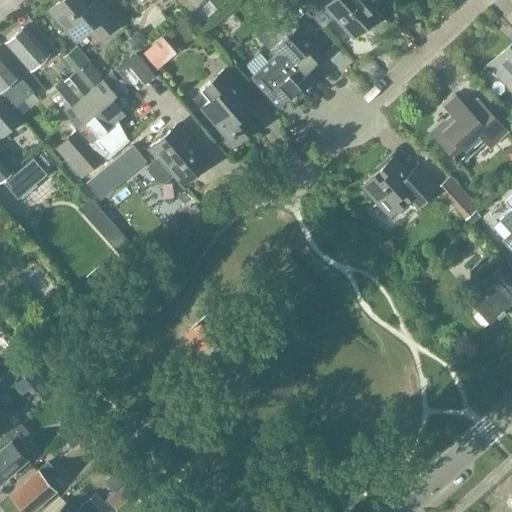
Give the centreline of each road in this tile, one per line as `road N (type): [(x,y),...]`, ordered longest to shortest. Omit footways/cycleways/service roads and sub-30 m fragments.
road 1 (residential): [(290,206),(324,152),(480,0)]
road 2 (residential): [(400,511),(511,411)]
